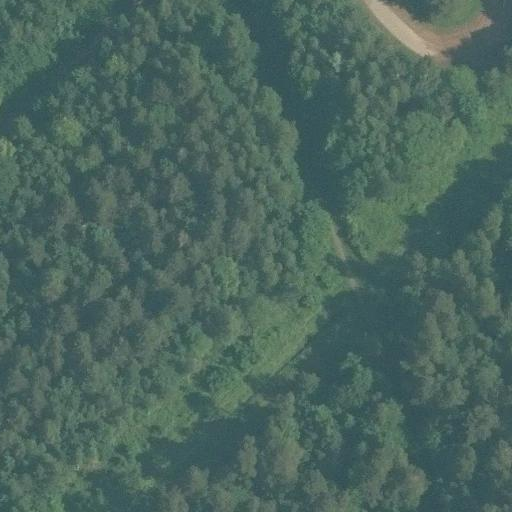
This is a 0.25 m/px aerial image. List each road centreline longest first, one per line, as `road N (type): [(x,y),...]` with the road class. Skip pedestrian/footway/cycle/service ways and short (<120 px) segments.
road 1 (track): [(141,511),(511,170)]
road 2 (unclassified): [(0,131),(140,0)]
